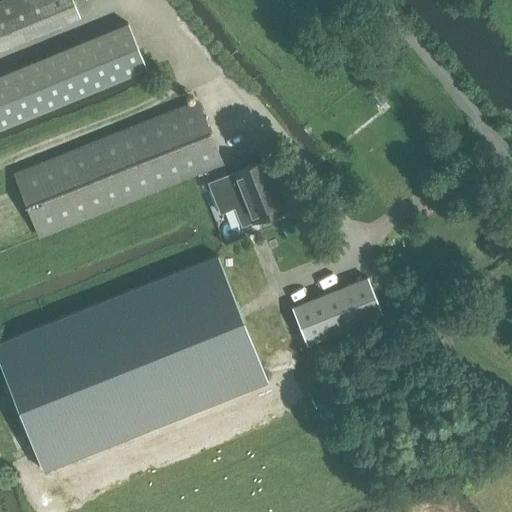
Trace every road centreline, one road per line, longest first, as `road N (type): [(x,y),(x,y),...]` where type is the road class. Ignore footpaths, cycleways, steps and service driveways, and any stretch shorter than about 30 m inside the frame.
road 1 (track): [(511,414),(411,334),(380,226)]
road 2 (track): [(207,68),(174,94),(0,164)]
road 3 (unclassified): [(511,153),(380,0)]
